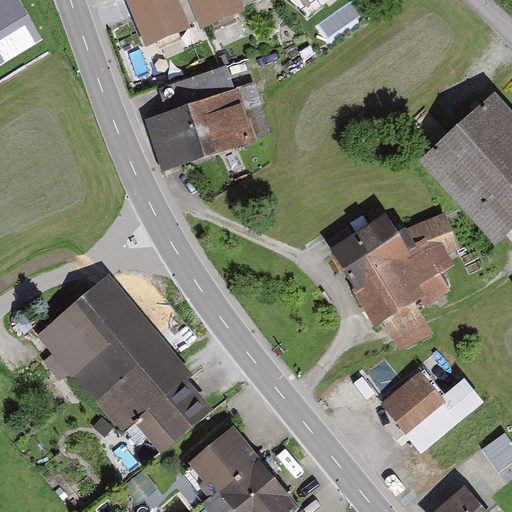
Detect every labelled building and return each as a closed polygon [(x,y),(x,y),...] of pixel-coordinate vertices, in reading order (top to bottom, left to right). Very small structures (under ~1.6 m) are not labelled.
[(0,61),(39,38),(15,0),(5,0),(0,3),(0,61)] [(177,0),(125,0),(145,47),(190,29),(177,0)] [(241,0),(189,0),(201,27),(245,8),(241,0)] [(251,152),(233,94),(147,122),(165,179),(251,152)] [(511,125),(493,104),(422,165),(491,244),(511,225),(511,125)] [(431,289),(386,223),(333,259),(378,326),(431,289)] [(209,410),(106,287),(50,334),(154,456),(209,410)] [(440,408),(416,382),(386,409),(409,435),(440,408)] [(502,471),(511,464),(511,436),(507,430),(484,446),(502,471)] [(283,511),(291,506),(231,437),(193,470),(228,511),(283,511)] [(475,511),(461,496),(442,511),(475,511)]
